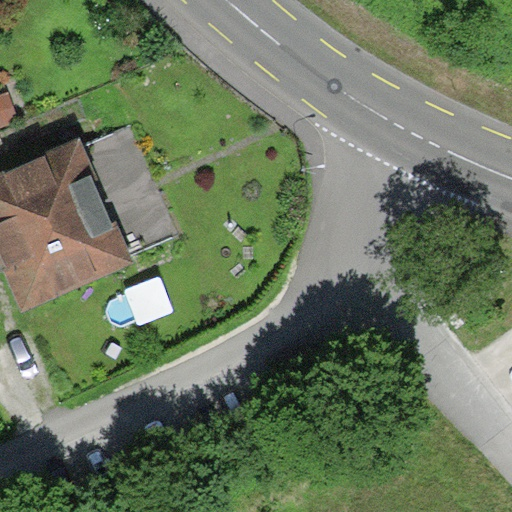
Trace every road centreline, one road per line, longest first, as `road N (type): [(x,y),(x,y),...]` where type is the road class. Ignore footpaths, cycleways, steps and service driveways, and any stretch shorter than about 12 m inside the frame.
road 1 (unclassified): [(0,458),(278,329),(363,260)]
road 2 (primary): [(228,0),(331,80),(420,134),(511,169)]
